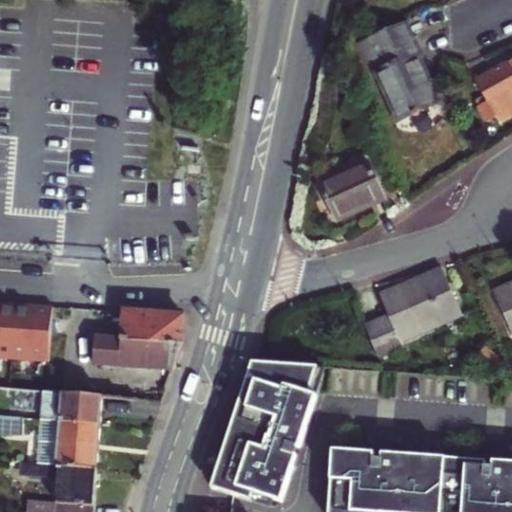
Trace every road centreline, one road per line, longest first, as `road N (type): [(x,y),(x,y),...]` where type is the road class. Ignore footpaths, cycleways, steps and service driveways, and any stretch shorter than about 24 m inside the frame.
road 1 (secondary): [(300,0),(239,263)]
road 2 (secondary): [(239,263),(166,511)]
road 3 (residential): [(239,263),(310,276),(489,227)]
